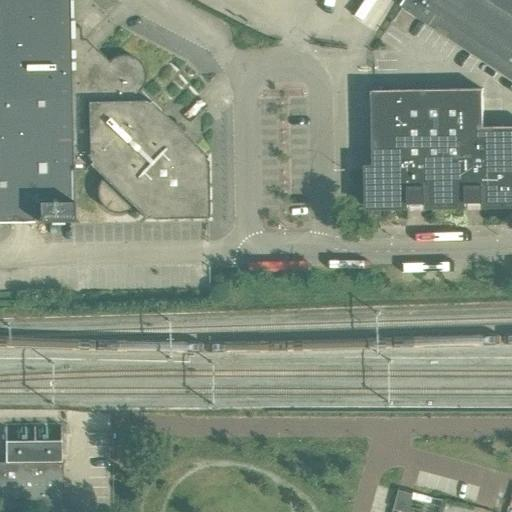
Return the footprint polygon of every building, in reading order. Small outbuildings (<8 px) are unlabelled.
[(68,28),(67,0),(0,0),(0,222),(32,222),(32,202),(37,202),(37,222),(72,222),(71,165),(88,165),(102,177),(99,182),(97,187),(96,192),(97,198),(99,203),(102,207),(107,211),(112,213),(117,213),(123,212),(128,210),(132,207),(146,220),(208,218),(207,156),(138,91),(141,86),(143,81),(144,76),(143,70),(141,65),(138,61),(133,58),(128,56),(123,55),(117,56),(112,58),(108,62),(83,38),(80,38),(79,28),(68,28)] [(511,0),(406,0),(403,5),(511,78),(511,0)] [(484,126),(483,88),(425,89),(427,206),(466,205),(466,202),(483,201),(483,205),(484,205),(483,127),(484,127),(484,126)] [(427,206),(425,89),(375,90),(375,89),(374,89),(375,166),(367,166),(368,207),(409,206),(409,203),(425,202),(426,206),(427,206)] [(483,127),(484,205),(511,204),(511,125),(484,126),(484,127),(483,127)] [(62,439),(6,440),(6,460),(6,461),(62,461),(62,459),(62,440),(62,439)] [(62,461),(6,461),(0,461),(0,503),(2,504),(4,505),(6,506),(8,506),(11,507),(64,506),(63,479),(63,461),(62,461)]
